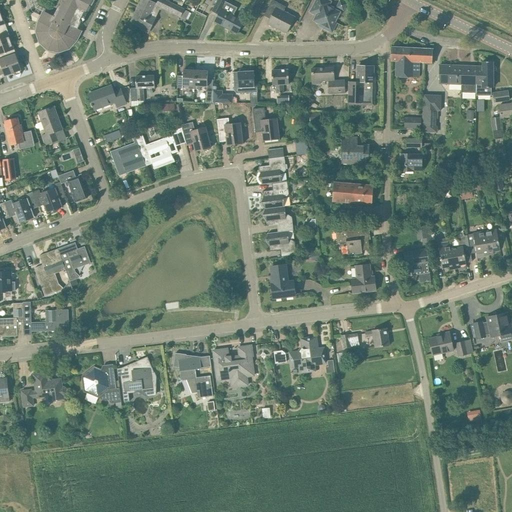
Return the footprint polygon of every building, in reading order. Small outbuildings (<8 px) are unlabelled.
[(27,0),(28,0),(27,0),(61,0),(53,16),(45,12),(40,22),(38,31),(41,41),(49,48),(59,50),(68,47),(75,39),(78,34),(75,33),(92,0),(27,0)] [(150,0),(141,0),(131,22),(142,27),(140,30),(148,34),(156,18),(149,15),(154,5),(171,13),(170,14),(178,19),(184,9),(165,0),(158,0),(157,4),(155,3),(155,2),(150,0)] [(233,14),(236,8),(226,2),(227,0),(226,0),(218,0),(212,11),(219,14),(215,22),(237,34),(244,20),(233,14)] [(329,6),(331,1),(327,0),(315,0),(310,12),(316,15),(313,20),(324,26),(323,27),(332,32),(337,23),(335,22),(340,11),(329,6)] [(339,0),(336,7),(343,11),(347,4),(340,0),(339,0)] [(270,20),(268,25),(275,29),(275,28),(287,34),(295,18),(284,12),(286,8),(273,1),(264,17),(270,20)] [(0,30),(0,44),(11,41),(8,33),(6,33),(4,29),(0,30)] [(0,44),(0,58),(13,54),(12,50),(14,49),(11,41),(0,44)] [(392,48),(391,61),(397,61),(396,76),(418,76),(419,62),(432,62),(432,49),(392,48)] [(15,53),(13,54),(0,58),(0,77),(14,72),(15,75),(21,73),(20,70),(21,70),(15,53)] [(476,93),(476,95),(492,95),(492,87),(493,87),(493,70),(493,62),(483,62),(483,66),(476,66),(475,88),(474,88),(474,93),(476,93)] [(372,66),(371,66),(370,65),(361,64),(361,65),(358,65),(357,81),(348,81),(348,102),(362,103),(362,106),(372,106),(373,82),(375,82),(375,73),(372,73),(372,66)] [(462,84),(462,93),(474,93),(474,88),(475,88),(476,66),(440,65),(440,84),(462,84)] [(311,68),(312,81),(314,81),(314,84),(320,84),(320,81),(329,81),(330,94),(346,94),(346,80),(334,80),(334,67),(311,68)] [(189,88),(195,89),(196,70),(184,69),(184,76),(178,75),(177,88),(183,88),(183,85),(189,86),(189,88)] [(257,74),(253,75),(253,71),(246,71),(245,69),(239,69),(239,72),(238,72),(239,89),(250,89),(250,94),(254,94),(254,92),(255,92),(255,87),(257,87),(257,74)] [(272,84),(276,84),(276,93),(283,93),(283,84),(289,84),(288,69),(272,70),(272,84)] [(196,70),(195,89),(201,89),(201,86),(207,87),(207,70),(196,70)] [(32,73),(21,77),(23,85),(35,80),(32,73)] [(136,87),(131,87),(131,101),(144,101),(144,87),(155,87),(155,75),(136,76),(136,87)] [(95,109),(115,102),(117,107),(127,104),(121,89),(114,91),(111,85),(89,93),(95,109)] [(213,90),(213,94),(213,103),(232,103),(233,94),(223,94),(223,90),(216,90),(213,90)] [(493,93),(494,103),(510,101),(508,90),(493,93)] [(440,96),(422,95),(422,110),(436,111),(440,111),(440,96)] [(275,96),(275,104),(290,104),(290,96),(275,96)] [(306,96),(303,103),(310,107),(314,100),(306,96)] [(511,117),(511,102),(499,105),(500,114),(500,119),(511,117)] [(174,103),(161,105),(162,112),(175,111),(174,103)] [(46,133),(42,135),(45,144),(57,140),(54,130),(61,127),(54,106),(38,112),(46,133)] [(280,126),(277,124),(277,118),(266,119),(264,107),(252,109),(255,129),(262,128),(263,141),(279,139),(278,131),(280,128),(280,126)] [(436,111),(422,110),(422,119),(433,119),(436,119),(436,115),(436,111)] [(320,112),(310,112),(310,123),(320,123),(320,112)] [(500,116),(491,118),(493,131),(502,130),(500,116)] [(413,118),(405,117),(404,128),(412,128),(413,118)] [(23,133),(21,124),(19,124),(18,118),(11,119),(11,118),(7,119),(7,120),(5,121),(10,144),(24,141),(22,133),(23,133)] [(244,131),(241,129),(241,123),(229,124),(228,118),(217,119),(219,133),(226,133),(227,146),(243,144),(242,135),(244,133),(244,131)] [(209,139),(211,136),(210,135),(207,133),(206,127),(195,130),(193,122),(181,125),(186,142),(193,141),(196,152),(211,147),(209,139)] [(119,130),(104,136),(107,143),(122,137),(119,130)] [(145,163),(152,161),(154,166),(174,159),(172,154),(178,151),(172,135),(146,144),(141,130),(135,133),(145,163)] [(145,163),(135,133),(132,134),(135,143),(111,152),(116,165),(122,163),(125,170),(145,163)] [(365,163),(365,155),(368,155),(368,147),(356,147),(356,138),(342,138),(341,163),(365,163)] [(422,138),(406,138),(406,148),(422,148),(422,138)] [(267,151),(268,159),(284,157),(283,149),(267,151)] [(413,173),(413,171),(414,171),(414,170),(422,170),(422,155),(414,155),(414,154),(401,154),(401,171),(405,171),(405,173),(413,173)] [(271,184),(280,183),(280,182),(279,173),(282,173),(285,170),(284,157),(268,159),(269,165),(259,167),(259,173),(258,177),(258,180),(261,182),(261,185),(271,184)] [(16,179),(14,159),(4,160),(6,180),(16,179)] [(58,176),(61,184),(68,181),(75,202),(87,197),(81,181),(84,180),(81,174),(79,175),(76,176),(74,170),(58,176)] [(484,189),(484,187),(492,185),(489,175),(475,178),(478,191),(484,189)] [(472,193),(472,190),(477,189),(475,181),(459,184),(461,195),(472,193)] [(38,189),(32,192),(37,207),(44,204),(47,212),(62,206),(60,199),(65,197),(60,182),(54,184),(55,187),(40,193),(38,189)] [(287,182),(280,182),(280,183),(271,184),(272,190),(262,191),(263,198),(261,202),(261,205),(264,208),(264,209),(284,207),(283,198),(285,197),(288,194),(287,182)] [(371,204),(373,185),(334,182),(333,201),(371,204)] [(32,209),(37,207),(32,192),(25,194),(27,198),(12,203),(11,199),(4,202),(9,217),(16,215),(19,222),(35,216),(32,209)] [(0,228),(6,227),(3,219),(9,217),(4,202),(0,203),(0,228)] [(276,226),(277,232),(287,231),(293,230),(291,218),(287,215),(285,215),(284,207),(264,209),(264,210),(262,214),(262,217),(266,221),(266,227),(276,226)] [(369,236),(368,230),(359,231),(359,230),(352,231),(352,229),(335,231),(337,243),(347,242),(349,255),(363,253),(362,250),(369,249),(368,236),(369,236)] [(500,250),(500,249),(506,248),(503,229),(486,232),(489,251),(490,255),(493,254),(493,251),(500,250)] [(277,232),(277,233),(267,234),(267,235),(266,238),(266,241),(269,245),(270,251),(280,250),(281,257),(296,256),(295,243),(291,239),(288,240),(287,231),(277,232)] [(486,232),(468,235),(469,239),(471,250),(472,254),(476,253),(477,254),(484,253),(484,256),(490,255),(489,251),(486,232)] [(459,248),(453,249),(455,264),(455,269),(459,268),(459,265),(466,264),(466,263),(472,262),(471,254),(472,254),(471,250),(469,239),(468,235),(467,235),(457,237),(459,248)] [(439,248),(433,249),(436,265),(442,264),(442,268),(450,267),(450,270),(455,269),(455,264),(453,249),(452,249),(451,246),(450,238),(438,240),(439,248)] [(75,242),(58,248),(65,270),(69,281),(79,278),(80,276),(76,272),(74,267),(83,263),(75,242)] [(65,270),(58,248),(39,255),(44,268),(36,271),(45,296),(62,290),(63,294),(73,290),(70,281),(63,288),(59,284),(55,274),(65,270)] [(414,265),(415,274),(419,273),(420,283),(431,281),(430,272),(428,262),(426,249),(405,253),(406,266),(414,265)] [(355,266),(357,278),(352,279),(354,294),(376,291),(374,276),(372,276),(370,264),(355,266)] [(288,282),(286,265),(271,266),(272,277),(271,277),(272,284),(273,298),(295,296),(293,281),(288,282)] [(0,290),(11,291),(11,271),(0,271),(0,290)] [(23,302),(23,303),(24,323),(30,322),(31,332),(56,331),(56,327),(60,327),(61,330),(69,330),(69,321),(67,321),(67,309),(46,310),(46,321),(32,322),(31,302),(23,302)] [(23,303),(13,303),(14,317),(0,317),(0,336),(3,337),(18,336),(17,323),(24,323),(23,303)] [(484,323),(483,321),(474,323),(478,339),(487,337),(486,335),(492,333),(493,337),(501,335),(503,341),(511,339),(511,334),(511,333),(511,332),(511,324),(511,322),(509,323),(507,312),(489,316),(490,322),(484,323)] [(372,331),(365,333),(366,338),(373,337),(375,347),(390,345),(387,328),(372,331)] [(455,350),(450,331),(442,333),(442,335),(430,338),(434,355),(455,350)] [(349,334),(341,335),(343,348),(351,347),(359,345),(357,334),(349,335),(349,334)] [(325,363),(323,348),(317,349),(316,337),(301,339),(302,348),(299,352),(289,353),(291,368),(299,367),(300,373),(315,371),(314,365),(325,363)] [(456,343),(459,356),(468,354),(465,341),(456,343)] [(236,378),(237,386),(247,385),(245,369),(253,368),(250,351),(252,351),(251,345),(238,347),(239,358),(231,359),(231,356),(228,356),(227,349),(213,351),(217,380),(236,378)] [(282,350),(274,351),(275,364),(287,362),(285,353),(282,350)] [(213,396),(210,375),(196,377),(195,369),(211,367),(209,356),(199,357),(185,359),(186,354),(175,353),(173,367),(179,367),(181,380),(187,379),(192,393),(197,392),(198,398),(213,396)] [(135,390),(142,389),(147,395),(155,394),(153,378),(156,377),(147,356),(136,361),(138,365),(117,368),(118,377),(121,377),(124,401),(129,401),(130,401),(129,393),(135,390)] [(111,403),(121,402),(119,388),(116,388),(114,373),(106,374),(100,371),(101,369),(94,366),(82,376),(84,392),(99,398),(103,394),(111,403)] [(61,387),(60,379),(51,380),(51,377),(47,377),(47,373),(34,374),(36,391),(31,392),(31,390),(22,391),(24,406),(33,405),(32,397),(36,396),(37,397),(49,396),(50,401),(63,399),(63,395),(66,394),(65,387),(61,387)] [(0,401),(8,400),(6,380),(0,380),(0,401)] [(510,404),(511,403),(511,402),(511,392),(511,391),(509,391),(507,391),(505,391),(503,393),(502,394),(501,396),(501,398),(501,400),(502,401),(503,403),(504,404),(506,405),(509,405),(510,404)] [(488,427),(483,400),(472,403),(475,419),(467,421),(469,431),(488,427)] [(491,431),(502,429),(500,418),(490,420),(491,431)]
